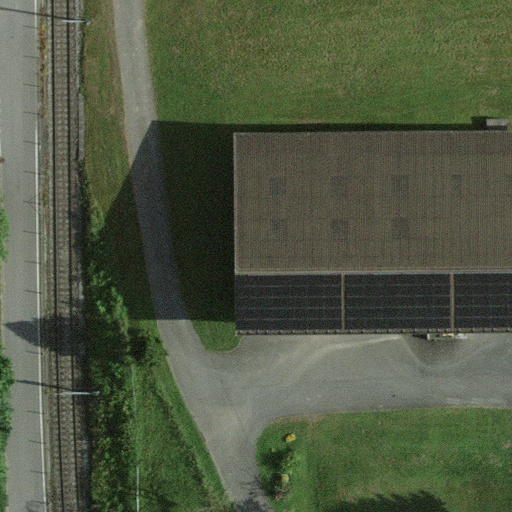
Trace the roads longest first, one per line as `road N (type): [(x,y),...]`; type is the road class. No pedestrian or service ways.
road 1 (track): [(285,511),(227,458),(134,165),(127,0)]
road 2 (residential): [(11,0),(16,421),(25,511)]
